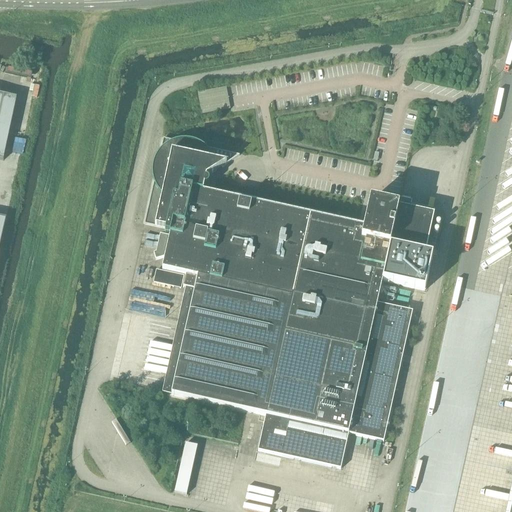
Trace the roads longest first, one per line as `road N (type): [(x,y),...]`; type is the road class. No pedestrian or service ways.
road 1 (unclassified): [(511,60),(412,511)]
road 2 (secondary): [(0,1),(125,1)]
